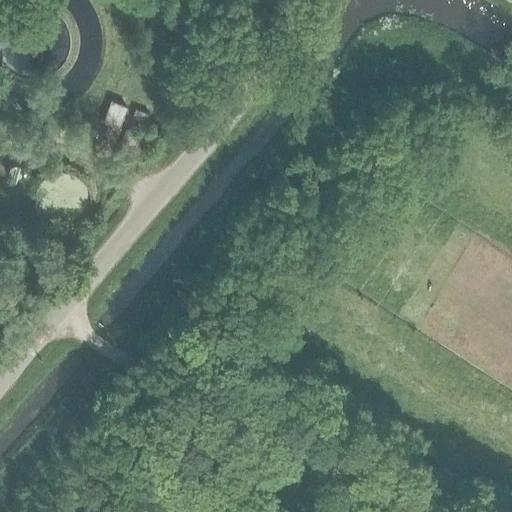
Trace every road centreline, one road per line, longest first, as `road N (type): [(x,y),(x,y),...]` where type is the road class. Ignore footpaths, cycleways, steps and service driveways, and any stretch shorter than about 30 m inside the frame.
road 1 (unclassified): [(0,385),(238,104),(295,0)]
road 2 (track): [(356,511),(59,315)]
